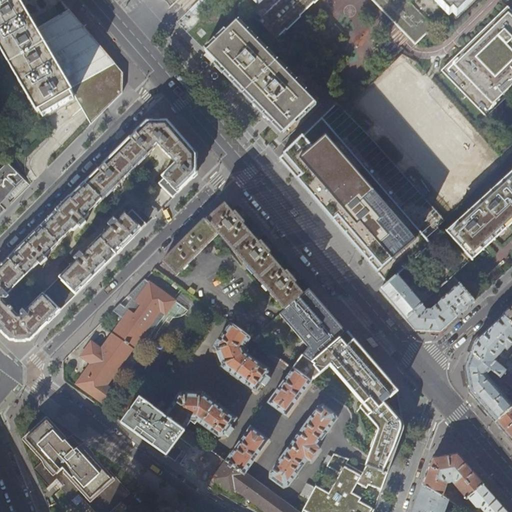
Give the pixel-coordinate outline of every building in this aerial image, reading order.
[(72,92),(91,124),(99,116),(118,97),(122,93),(123,73),(117,66),(103,73),(103,74),(73,92),(67,82),(46,46),(28,15),(19,0),(0,0),(0,48),(37,113),(40,111),(43,117),(74,98),(71,93),(72,92)] [(171,0),(185,14),(199,0),(260,0),(256,4),(266,14),(280,0),(171,0)] [(280,0),(266,14),(258,21),(268,31),(278,21),(279,22),(293,8),(292,7),(299,0),(372,0),(416,45),(434,27),(408,0),(280,0)] [(433,0),(449,16),(452,12),(457,17),(473,0),(433,0)] [(511,14),(511,11),(507,6),(441,70),(486,116),(511,91),(511,17),(511,16),(511,14)] [(280,129),(284,132),(314,103),(236,22),(206,52),(208,54),(217,63),(243,91),(265,113),(280,129)] [(0,329),(11,340),(31,340),(32,339),(58,312),(94,277),(122,249),(146,225),(132,211),(127,215),(125,213),(117,220),(116,219),(109,225),(111,226),(83,254),(82,253),(75,259),(76,260),(26,311),(25,310),(22,310),(19,313),(18,312),(16,314),(13,310),(14,309),(13,308),(12,308),(10,305),(9,306),(5,303),(7,301),(6,300),(9,297),(9,294),(8,293),(39,263),(41,265),(47,258),(45,256),(71,230),(73,230),(77,227),(79,229),(86,223),(84,220),(88,216),(88,214),(102,200),(103,200),(155,147),(158,143),(161,147),(173,159),(172,160),(175,163),(162,176),(164,179),(159,184),(173,198),(182,189),(196,175),(196,155),(192,150),(171,126),(167,121),(147,121),(144,125),(125,143),(94,174),(59,209),(29,239),(0,268),(0,329)] [(380,250),(390,262),(415,240),(392,214),(398,210),(382,193),(377,198),(325,139),(321,142),(319,140),(308,150),(309,152),(300,161),(301,161),(302,163),(319,182),(350,217),(380,250)] [(0,215),(6,210),(0,205),(17,188),(25,180),(19,175),(7,163),(0,170),(0,215)] [(445,223),(412,181),(407,185),(401,177),(388,187),(393,195),(391,196),(425,239),(445,223)] [(511,177),(446,237),(467,260),(482,246),(499,231),(511,218),(511,177)] [(219,233),(285,310),(303,294),(294,284),(295,282),(291,277),(287,272),(285,274),(268,254),(269,253),(265,247),(261,243),(260,244),(242,224),(244,223),(239,217),(236,213),(234,215),(225,204),(216,212),(205,222),(204,220),(187,237),(163,261),(177,275),(219,233)] [(422,253),(447,282),(452,277),(459,272),(463,267),(438,239),(422,253)] [(389,300),(405,319),(421,305),(397,276),(388,285),(381,291),(389,300)] [(452,277),(447,282),(445,284),(452,291),(442,300),(457,317),(463,312),(474,301),(452,277)] [(106,387),(141,337),(146,341),(175,302),(144,280),(126,297),(130,300),(127,305),(125,308),(119,304),(112,312),(123,320),(115,332),(101,350),(91,343),(81,357),(91,365),(85,373),(76,385),(88,393),(105,406),(107,408),(117,395),(106,387)] [(303,294),(285,310),(280,315),(309,349),(303,357),(314,363),(348,334),(335,320),(318,300),(309,289),(303,294)] [(435,293),(421,305),(405,319),(410,324),(414,331),(415,332),(440,334),(444,329),(457,317),(442,300),(435,293)] [(511,307),(509,310),(503,315),(511,323),(511,307)] [(511,363),(508,360),(505,364),(509,367),(506,370),(496,361),(497,357),(505,349),(507,351),(511,345),(511,323),(503,315),(486,331),(477,339),(474,343),(470,353),(498,376),(511,387),(511,363)] [(222,367),(257,392),(269,375),(268,370),(245,353),(244,349),(251,339),(231,324),(214,347),(217,349),(223,366),(222,367)] [(357,345),(348,334),(314,363),(303,357),(294,370),(311,383),(314,379),(314,380),(339,359),(364,388),(378,370),(374,364),(357,345)] [(372,338),(366,339),(373,347),(379,346),(372,338)] [(498,376),(470,353),(466,364),(465,368),(470,393),(488,414),(495,422),(511,408),(511,402),(511,404),(487,375),(489,373),(496,379),(498,376)] [(287,417),(311,383),(294,370),(269,404),(287,417)] [(385,377),(378,370),(364,388),(371,396),(385,377)] [(392,385),(385,377),(371,396),(361,408),(377,427),(378,428),(377,434),(369,457),(366,466),(367,466),(387,474),(393,458),(392,458),(393,455),(400,434),(402,430),(402,426),(402,423),(400,421),(385,402),(397,391),(392,385)] [(181,393),(164,416),(164,417),(185,431),(192,421),(197,421),(219,438),(225,437),(237,420),(203,395),(201,397),(183,395),(181,393)] [(164,417),(164,416),(139,397),(121,422),(132,430),(148,442),(154,446),(166,455),(178,438),(184,442),(208,459),(220,468),(212,479),(231,493),(234,488),(244,496),(251,500),(266,511),(297,511),(246,474),(245,475),(228,462),(185,431),(164,417)] [(270,479),(284,489),(288,487),(307,461),(311,462),(319,451),(317,447),(337,419),(335,414),(324,407),(318,407),(271,473),(270,479)] [(511,408),(495,422),(505,433),(511,441),(511,408)] [(89,505),(95,511),(109,511),(122,501),(131,493),(121,483),(107,468),(104,471),(87,452),(92,447),(88,445),(73,434),(69,437),(65,441),(59,434),(50,424),(47,421),(26,440),(28,442),(39,454),(44,460),(33,469),(43,480),(49,487),(58,479),(64,487),(61,489),(69,497),(72,501),(79,494),(89,505)] [(245,475),(246,474),(270,441),(252,428),(228,462),(245,475)] [(387,474),(367,466),(363,474),(346,465),(349,459),(334,453),(327,468),(339,475),(329,495),(316,488),(315,490),(313,493),(313,492),(309,499),(303,510),(306,511),(373,511),(374,510),(359,502),(361,498),(352,492),(354,490),(357,492),(360,487),(356,485),(357,483),(367,488),(369,485),(381,490),(385,480),(387,474)] [(428,472),(423,486),(449,501),(459,507),(462,504),(453,496),(454,494),(445,489),(447,484),(449,484),(451,484),(452,483),(453,482),(467,499),(484,485),(469,468),(458,455),(457,454),(433,459),(428,472)] [(301,495),(309,499),(313,492),(313,493),(315,490),(314,489),(307,485),(301,495)] [(508,511),(501,504),(484,485),(467,499),(462,504),(459,507),(468,511),(469,511),(472,507),(475,505),(477,508),(481,509),(481,508),(484,511),(508,511)] [(444,511),(449,501),(423,486),(413,511),(444,511)]
